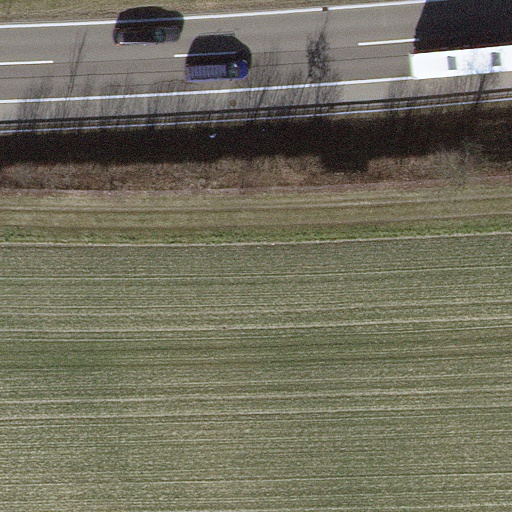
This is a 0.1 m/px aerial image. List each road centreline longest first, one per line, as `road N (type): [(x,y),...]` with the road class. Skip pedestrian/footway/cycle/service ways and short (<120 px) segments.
road 1 (motorway): [(0,64),(511,32)]
road 2 (track): [(0,222),(511,213)]
